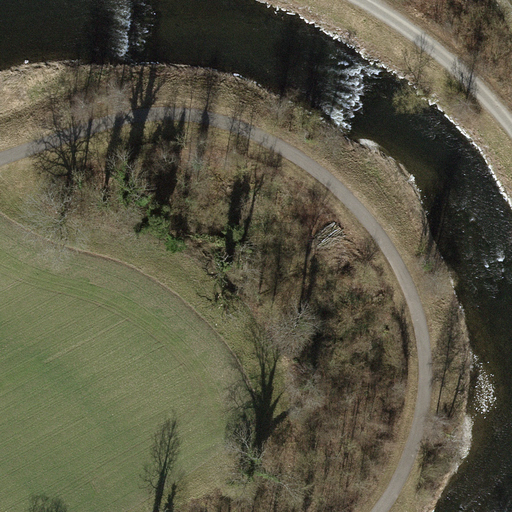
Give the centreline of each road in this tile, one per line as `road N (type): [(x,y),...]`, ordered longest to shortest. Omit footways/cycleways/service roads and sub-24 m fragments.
road 1 (track): [(0,160),(142,116),(206,118),(264,138),(356,206),(392,253),(425,353),(422,410),(404,470),(380,511)]
road 2 (track): [(511,126),(416,35),(360,0)]
